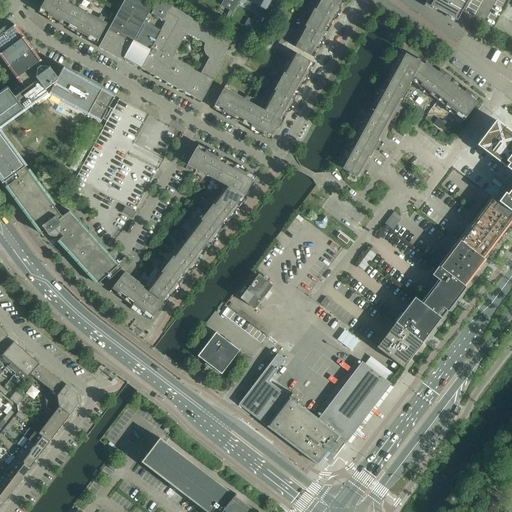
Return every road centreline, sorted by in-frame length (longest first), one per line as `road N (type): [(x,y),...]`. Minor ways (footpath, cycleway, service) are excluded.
road 1 (secondary): [(342,508),(76,306),(19,241)]
road 2 (secondary): [(8,248),(103,348),(314,511)]
road 3 (secondary): [(511,282),(342,508)]
road 4 (residential): [(7,511),(95,396),(0,310)]
road 5 (secondary): [(364,511),(511,312)]
road 6 (residential): [(193,122),(60,49),(23,21),(18,6)]
road 7 (residential): [(275,166),(366,0)]
road 8 (residential): [(118,236),(126,244),(193,122)]
road 9 (residential): [(316,303),(405,187)]
